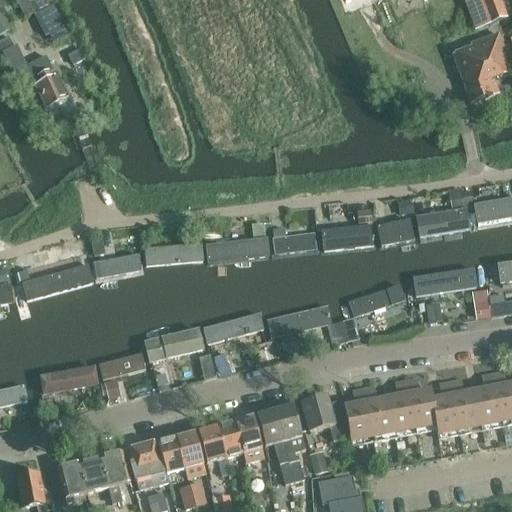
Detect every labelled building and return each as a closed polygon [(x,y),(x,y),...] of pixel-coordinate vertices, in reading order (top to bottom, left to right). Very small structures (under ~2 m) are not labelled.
[(34,14),(35,16),(47,39),(51,37),(56,49),(71,41),(54,9),(55,8),(52,3),(49,5),(46,0),(21,0),(18,2),(26,18),(34,14)] [(432,0),(388,0),(397,21),(435,7),(432,0)] [(507,20),(499,0),(479,0),(489,27),(507,20)] [(0,36),(12,31),(0,7),(0,36)] [(511,75),(511,74),(498,36),(470,46),(471,49),(452,56),(471,106),(498,96),(493,82),(511,75)] [(9,38),(0,42),(0,53),(13,47),(9,38)] [(30,75),(47,110),(66,100),(56,81),(62,78),(54,63),(49,66),(46,58),(27,68),(17,47),(3,54),(17,81),(30,75)] [(68,56),(73,66),(84,61),(79,51),(68,56)] [(473,207),(471,194),(461,196),(463,208),(469,207),(473,207)] [(453,211),(462,209),(460,196),(451,197),(453,211)] [(400,204),(403,220),(412,218),(414,218),(411,202),(400,204)] [(511,203),(473,210),(477,234),(511,228),(511,203)] [(466,212),(416,219),(419,241),(469,234),(466,212)] [(356,214),(357,227),(373,226),(371,213),(356,214)] [(410,223),(377,229),(381,250),(414,245),(410,223)] [(372,230),(322,234),(324,257),(374,252),(372,230)] [(285,238),(285,231),(273,233),(273,240),(285,238)] [(184,237),(185,246),(197,245),(196,235),(184,237)] [(315,237),(272,242),(274,261),(317,256),(315,237)] [(104,256),(101,240),(91,242),(94,258),(104,256)] [(268,242),(206,248),(208,269),(270,263),(268,242)] [(202,248),(145,252),(146,273),(203,268),(202,248)] [(72,252),(76,268),(86,266),(82,250),(72,252)] [(139,256),(93,267),(98,287),(143,276),(139,256)] [(511,266),(495,269),(498,290),(511,287),(511,266)] [(88,268),(20,287),(25,306),(93,287),(88,268)] [(473,272),(412,282),(415,302),(477,292),(473,272)] [(12,288),(0,289),(0,310),(15,308),(12,288)] [(401,289),(348,305),(353,322),(406,306),(401,289)] [(488,295),(492,319),(505,317),(501,293),(488,295)] [(487,305),(475,306),(477,321),(489,319),(487,305)] [(427,309),(430,325),(441,323),(439,307),(427,309)] [(333,327),(328,309),(267,326),(272,344),(333,327)] [(258,317),(203,332),(208,348),(263,333),(258,317)] [(355,323),(327,329),(332,349),(359,342),(355,323)] [(199,333),(142,346),(148,369),(204,355),(199,333)] [(200,359),(205,380),(216,377),(210,357),(207,357),(200,359)] [(141,358),(98,368),(103,386),(146,376),(141,358)] [(95,370),(38,380),(41,399),(98,390),(95,370)] [(504,374),(496,375),(498,384),(505,383),(504,374)] [(496,375),(489,377),(490,386),(498,384),(496,375)] [(490,386),(489,377),(481,378),(483,387),(490,386)] [(417,381),(409,382),(411,391),(419,390),(417,381)] [(409,382),(402,384),(404,393),(411,391),(409,382)] [(461,382),(454,383),(455,393),(463,391),(461,382)] [(454,383),(446,385),(448,394),(455,393),(454,383)] [(106,386),(109,400),(116,399),(113,384),(106,386)] [(404,393),(402,384),(394,385),(396,394),(404,393)] [(448,394),(446,385),(439,386),(441,395),(448,394)] [(511,423),(511,386),(496,390),(503,425),(511,423)] [(24,387),(0,392),(0,410),(28,404),(24,387)] [(374,389),(367,390),(369,400),(376,398),(374,389)] [(367,390),(360,392),(361,401),(369,400),(367,390)] [(503,425),(496,390),(475,394),(481,429),(503,425)] [(361,401),(360,392),(352,393),(354,403),(361,401)] [(460,433),(453,398),(433,402),(431,392),(430,393),(438,438),(460,433)] [(437,438),(438,438),(430,393),(409,397),(415,432),(435,428),(437,434),(437,438)] [(481,429),(475,394),(453,398),(460,433),(481,429)] [(409,397),(387,401),(394,436),(415,432),(409,397)] [(302,405),(310,436),(330,430),(334,444),(347,441),(337,404),(328,406),(326,399),(302,405)] [(387,401),(366,405),(373,440),(394,436),(387,401)] [(53,413),(51,402),(42,404),(45,415),(53,413)] [(373,440),(366,405),(344,409),(351,445),(373,440)] [(293,408),(274,413),(290,472),(292,486),(304,483),(298,459),(295,460),(294,456),(306,453),(293,408)] [(265,450),(274,447),(285,488),(292,486),(290,472),(274,413),(256,418),(265,450)] [(253,419),(234,424),(243,456),(245,466),(264,460),(253,419)] [(438,438),(439,444),(511,429),(511,423),(503,425),(481,429),(460,433),(438,438)] [(234,424),(216,429),(225,461),(243,456),(234,424)] [(351,445),(352,451),(437,434),(435,428),(415,432),(394,436),(373,440),(351,445)] [(216,429),(198,434),(207,466),(225,461),(216,429)] [(195,435),(175,441),(184,472),(187,483),(206,477),(195,435)] [(175,441),(158,445),(167,477),(184,472),(175,441)] [(158,445),(157,444),(141,448),(153,490),(169,485),(167,477),(158,445)] [(134,484),(136,484),(139,494),(153,490),(141,448),(126,453),(134,484)] [(130,485),(123,454),(101,460),(109,491),(113,505),(122,502),(118,488),(130,485)] [(308,458),(314,478),(327,474),(321,454),(308,458)] [(79,465),(87,496),(109,491),(101,460),(100,460),(80,465),(79,465)] [(73,500),(87,496),(79,465),(57,471),(66,507),(74,505),(73,500)] [(45,511),(45,508),(45,507),(39,476),(16,480),(21,511),(17,511),(45,511)] [(356,500),(352,479),(318,485),(322,508),(328,507),(328,511),(363,511),(361,499),(356,500)] [(200,486),(190,489),(195,510),(206,507),(200,486)] [(186,511),(195,510),(190,489),(180,492),(185,511),(186,511)] [(167,511),(162,495),(155,497),(158,511),(167,511)] [(158,511),(155,497),(146,500),(149,511),(158,511)]
